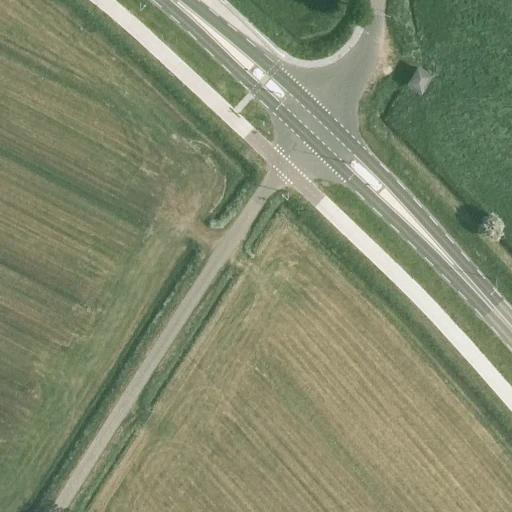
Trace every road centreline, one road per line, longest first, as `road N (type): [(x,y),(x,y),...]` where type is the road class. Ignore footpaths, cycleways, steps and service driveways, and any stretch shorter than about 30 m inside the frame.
road 1 (unclassified): [(309,138),(267,186),(55,511)]
road 2 (secondary): [(511,330),(413,226)]
road 3 (secondary): [(413,226),(387,183),(324,121)]
road 4 (secondary): [(324,121),(257,59),(215,39)]
road 5 (secondary): [(215,39),(240,75),(309,138)]
road 6 (unclassified): [(324,121),(353,89),(373,46),(379,0)]
road 7 (secondary): [(309,138),(413,226)]
